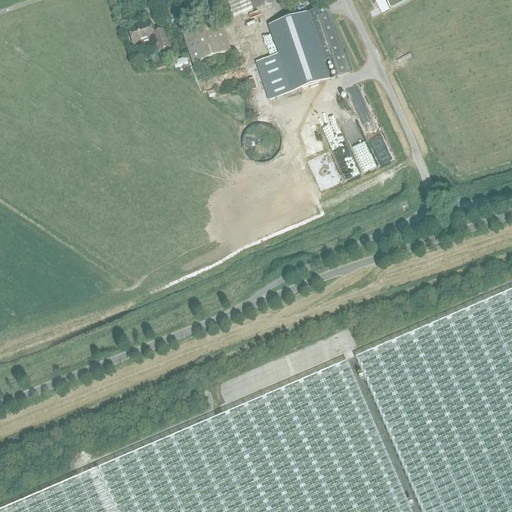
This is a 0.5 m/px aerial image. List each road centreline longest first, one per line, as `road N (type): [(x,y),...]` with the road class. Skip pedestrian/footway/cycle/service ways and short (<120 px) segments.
road 1 (unclassified): [(250,306),(511,216)]
road 2 (unclassified): [(0,409),(250,306)]
road 3 (unclassified): [(434,199),(347,0)]
road 4 (unclassified): [(434,199),(421,215),(280,280),(250,306)]
